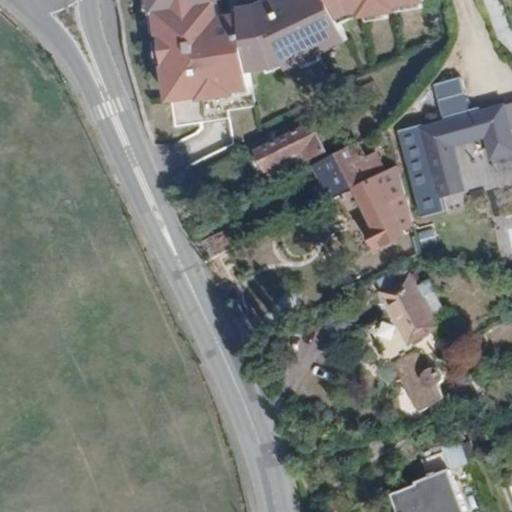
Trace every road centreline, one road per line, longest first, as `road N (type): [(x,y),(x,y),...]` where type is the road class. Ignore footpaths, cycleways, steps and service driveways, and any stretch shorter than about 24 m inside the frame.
road 1 (tertiary): [(19,0),(69,51),(154,233),(192,289)]
road 2 (tertiary): [(192,289),(84,0)]
road 3 (tertiary): [(192,289),(251,419),(276,511)]
